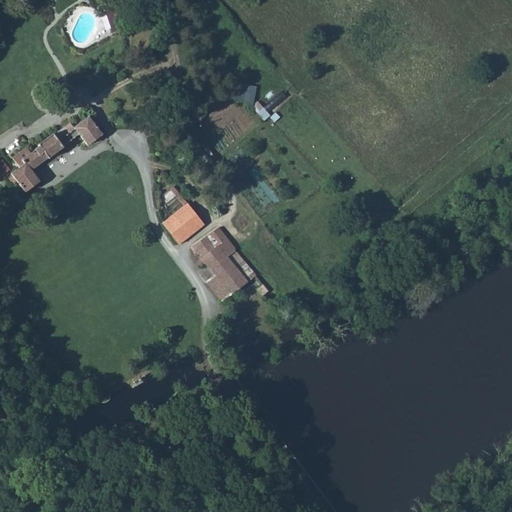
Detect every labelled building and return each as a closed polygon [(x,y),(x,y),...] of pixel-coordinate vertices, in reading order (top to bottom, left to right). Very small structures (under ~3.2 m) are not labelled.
[(265,119),(270,114),(259,101),(254,105),(265,119)] [(18,166),(6,175),(14,186),(19,183),(25,191),(38,181),(31,171),(45,161),(47,161),(63,149),(62,147),(79,135),(86,144),(99,134),(94,128),(98,125),(93,118),(90,121),(85,116),(72,125),(69,121),(54,132),(52,131),(37,142),(39,144),(30,151),(25,145),(11,157),(18,166)] [(188,204),(162,224),(178,244),(204,224),(188,204)] [(218,228),(193,248),(199,256),(197,261),(199,264),(201,264),(205,263),(214,275),(206,282),(222,302),(255,276),(218,228)] [(262,285),(256,290),(262,297),(268,292),(262,285)]
